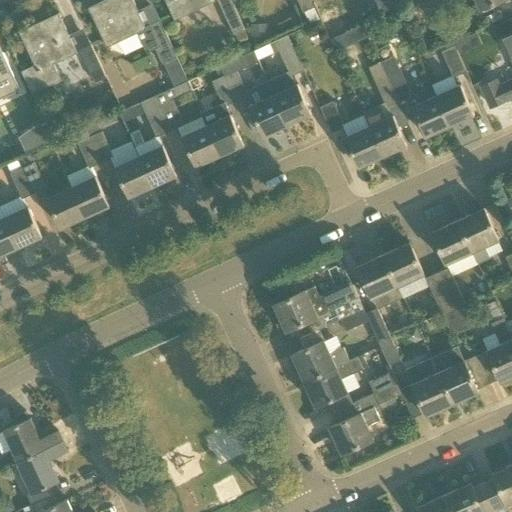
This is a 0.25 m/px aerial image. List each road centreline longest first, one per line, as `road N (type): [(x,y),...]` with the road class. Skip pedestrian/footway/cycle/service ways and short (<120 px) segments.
road 1 (residential): [(0,296),(300,157),(326,159),(348,217)]
road 2 (residential): [(338,489),(230,272)]
road 3 (residential): [(338,489),(511,414)]
road 4 (residential): [(146,511),(74,348)]
road 5 (residential): [(348,217),(511,146)]
road 6 (residential): [(74,348),(230,272)]
road 7 (residential): [(230,272),(348,217)]
